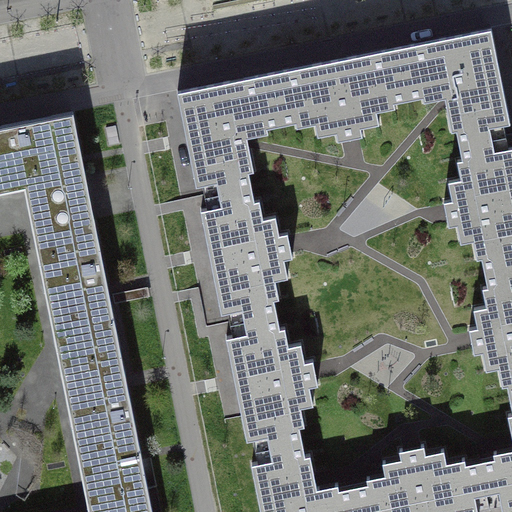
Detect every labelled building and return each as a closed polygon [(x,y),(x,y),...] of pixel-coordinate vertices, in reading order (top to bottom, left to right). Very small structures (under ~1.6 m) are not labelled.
[(454,145),(511,133),(511,132),(500,74),(491,28),(398,47),(409,104),(444,97),(454,145)] [(380,124),(377,110),(409,104),(398,47),(335,59),(272,72),(283,129),(316,122),(319,136),(380,124)] [(257,185),(247,136),(283,129),(272,72),(177,91),(187,137),(198,196),(257,185)] [(14,123),(0,125),(0,511),(153,511),(126,380),(120,347),(109,292),(73,111),(14,123)] [(461,242),(473,240),(479,271),(511,264),(511,133),(454,145),(461,178),(448,181),(461,242)] [(276,215),(263,217),(257,185),(198,196),(211,260),(224,323),(282,311),(276,279),(288,277),(276,215)] [(486,368),(498,366),(505,400),(511,398),(511,264),(479,271),(486,305),(473,307),(486,368)] [(301,342),(289,344),(282,311),(224,323),(237,387),(249,449),(308,438),(301,406),(313,403),(301,342)] [(511,448),(479,455),(490,511),(511,507),(511,398),(505,400),(511,433),(511,448)] [(308,438),(249,449),(261,511),(358,511),(352,480),(318,487),(308,438)] [(382,460),(385,474),(352,480),(358,511),(489,511),(490,511),(479,455),(447,461),(444,448),(382,460)]
